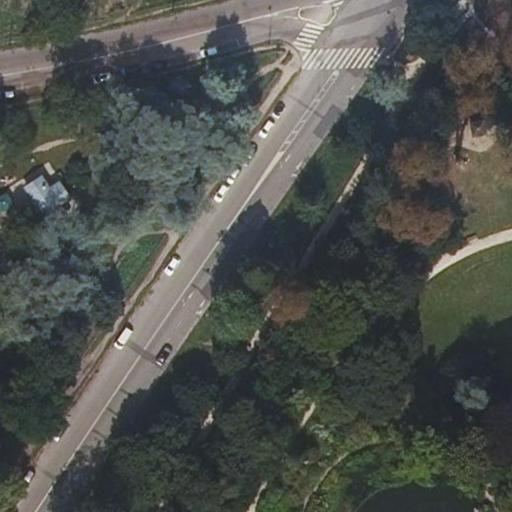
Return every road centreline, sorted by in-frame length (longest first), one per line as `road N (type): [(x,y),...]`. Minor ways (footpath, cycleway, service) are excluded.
road 1 (tertiary): [(355,44),(36,511)]
road 2 (unclassified): [(0,75),(261,16)]
